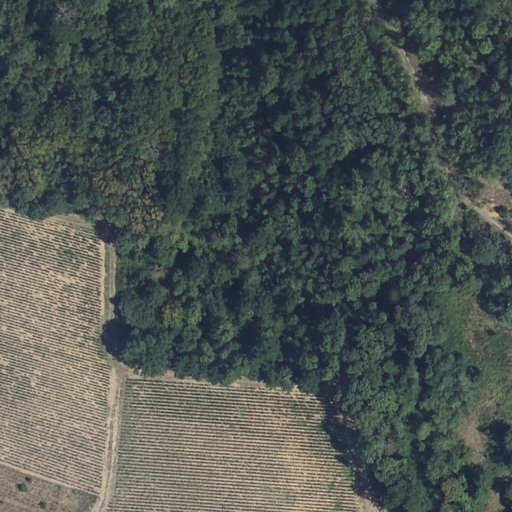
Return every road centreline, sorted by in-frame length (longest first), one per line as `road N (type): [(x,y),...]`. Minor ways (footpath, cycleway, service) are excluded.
road 1 (track): [(376,0),(416,74),(454,188),(511,235)]
road 2 (track): [(100,511),(117,364)]
